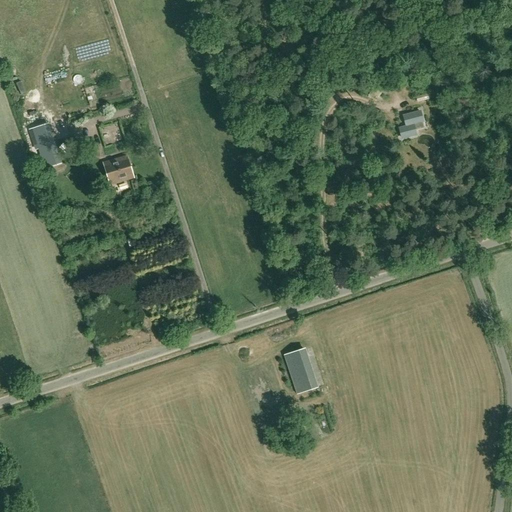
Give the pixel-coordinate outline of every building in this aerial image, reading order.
[(376,101),(384,90),(377,84),(368,95),(376,101)] [(416,97),(418,102),(418,103),(429,100),(428,94),(416,97)] [(424,108),(436,104),(433,98),(421,103),(424,108)] [(413,124),(423,121),(420,112),(404,116),(406,127),(399,129),(402,138),(416,135),(413,124)] [(47,125),(33,129),(39,149),(45,168),(60,163),(47,125)] [(104,164),(111,185),(133,178),(127,157),(104,164)] [(288,365),(297,394),(317,386),(304,349),(284,355),(288,365)]
